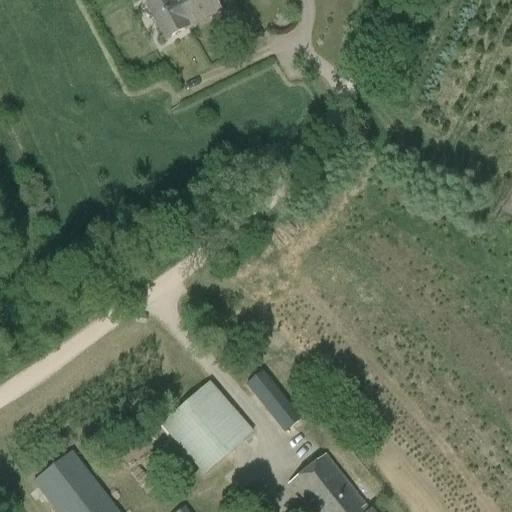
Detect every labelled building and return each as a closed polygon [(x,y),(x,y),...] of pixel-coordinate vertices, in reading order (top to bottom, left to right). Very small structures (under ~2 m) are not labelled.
[(165,43),(192,27),(177,0),(154,0),(144,6),(165,43)] [(213,0),(177,0),(192,27),(220,11),(213,0)] [(301,420),(262,373),(247,386),(284,434),(296,424),(301,420)] [(205,475),(252,434),(208,384),(161,425),(205,475)] [(32,484),(54,511),(118,511),(72,452),(32,484)] [(367,511),(325,457),(288,486),(308,511),(367,511)]
